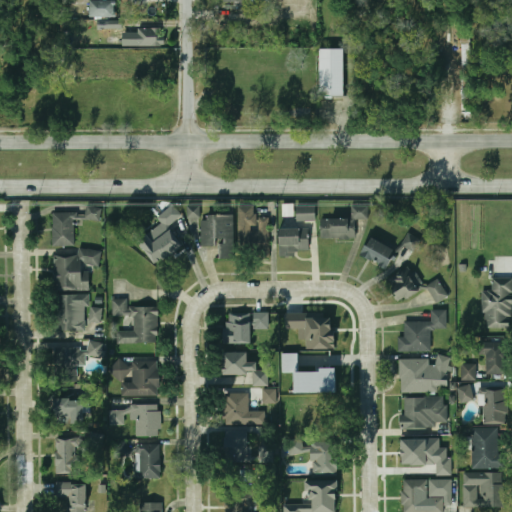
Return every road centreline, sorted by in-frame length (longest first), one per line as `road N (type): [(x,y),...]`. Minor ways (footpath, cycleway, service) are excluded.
road 1 (secondary): [(511,139),(0,140)]
road 2 (secondary): [(0,186),(511,185)]
road 3 (residential): [(196,511),(193,329),(203,302),(230,289),(333,289),(360,299)]
road 4 (residential): [(28,511),(22,206)]
road 5 (residential): [(374,511),(371,327),(360,299)]
road 6 (residential): [(183,186),(187,0)]
